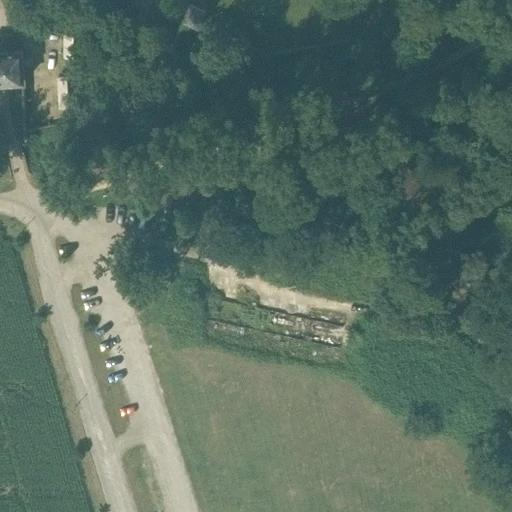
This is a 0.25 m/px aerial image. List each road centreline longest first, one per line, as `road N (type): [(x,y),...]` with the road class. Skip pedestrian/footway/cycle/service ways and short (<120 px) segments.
road 1 (track): [(25,202),(348,312),(396,312),(511,359)]
road 2 (track): [(123,511),(25,202)]
